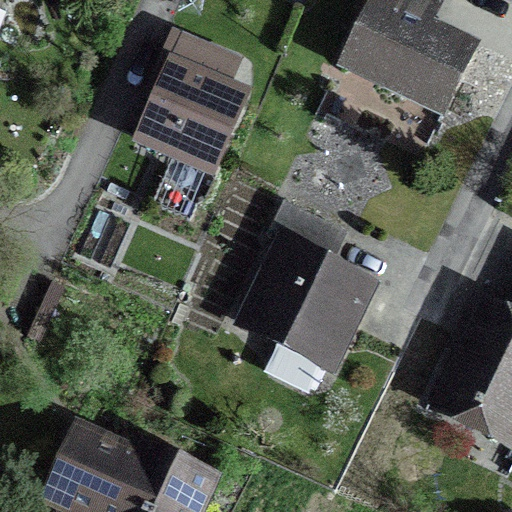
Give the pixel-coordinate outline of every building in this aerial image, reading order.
[(442,2),(438,0),(379,0),(381,1),(343,75),(435,121),(467,58),(425,37),(442,2)] [(240,73),(175,45),(159,81),(173,88),(144,153),(214,184),(249,106),(229,98),(240,73)] [(285,225),(235,336),(329,377),(367,292),(327,274),(338,249),(285,225)] [(511,322),(487,311),(441,412),(511,444),(511,322)] [(207,511),(212,502),(77,446),(51,508),(59,511),(207,511)]
